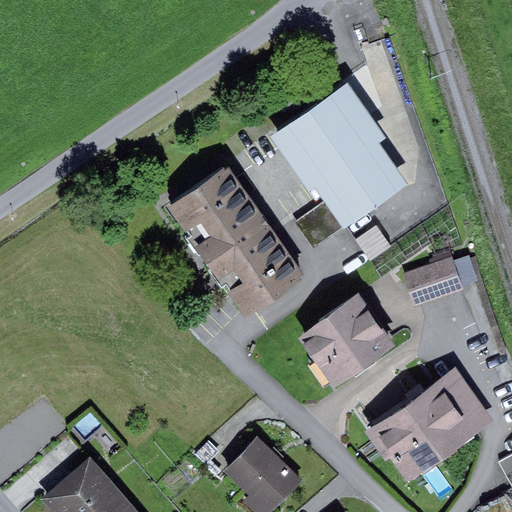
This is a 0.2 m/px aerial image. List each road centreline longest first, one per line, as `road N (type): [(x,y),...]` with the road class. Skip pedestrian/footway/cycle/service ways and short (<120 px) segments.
road 1 (unclassified): [(307,0),(0,208)]
road 2 (residential): [(399,511),(224,348)]
